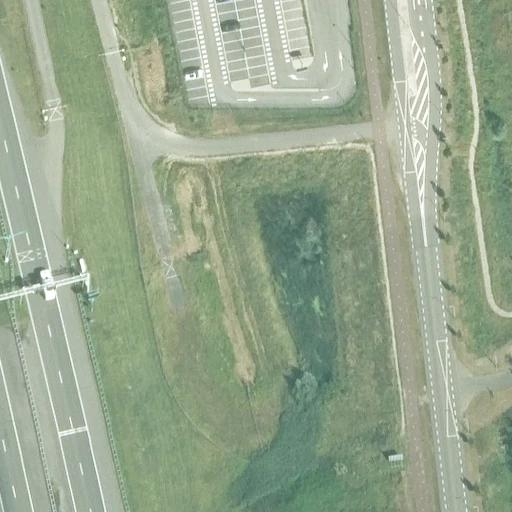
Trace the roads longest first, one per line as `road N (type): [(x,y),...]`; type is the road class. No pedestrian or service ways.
road 1 (trunk): [(88,511),(0,128)]
road 2 (unclassified): [(387,0),(400,128),(429,267)]
road 3 (unclassified): [(429,267),(434,93),(423,0)]
road 4 (unclassified): [(440,391),(429,267)]
road 5 (unclassified): [(454,511),(440,391)]
